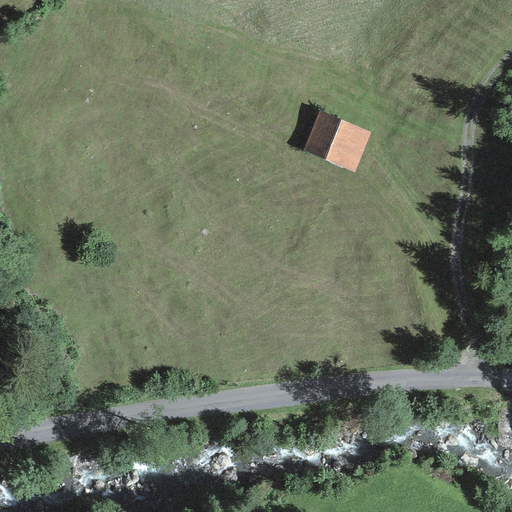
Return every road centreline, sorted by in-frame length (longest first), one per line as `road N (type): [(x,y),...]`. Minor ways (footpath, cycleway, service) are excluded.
road 1 (unclassified): [(511,379),(270,395),(0,448)]
road 2 (track): [(472,377),(454,261),(467,125),(511,58)]
